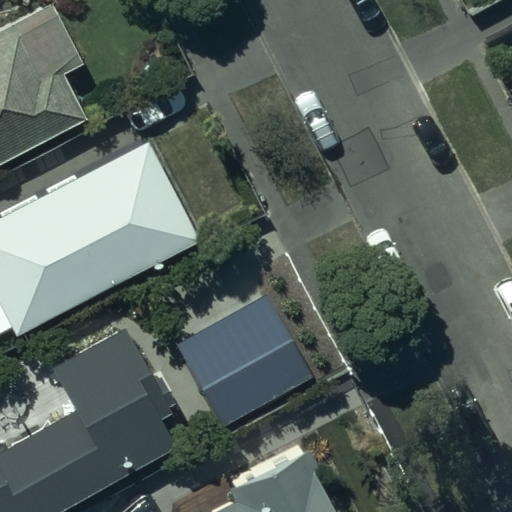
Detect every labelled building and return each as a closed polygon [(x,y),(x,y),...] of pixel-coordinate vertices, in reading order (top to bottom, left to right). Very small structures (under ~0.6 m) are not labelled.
[(0,148),(80,106),(58,63),(77,53),(49,0),(32,0),(0,17),(0,148)] [(137,129),(0,201),(0,313),(6,325),(189,228),(137,129)] [(259,285),(168,333),(212,415),(302,367),(259,285)] [(0,511),(30,511),(168,437),(152,407),(169,397),(153,368),(145,372),(115,317),(43,357),(66,400),(0,436),(0,511)] [(230,493),(190,511),(330,511),(294,437),(221,473),(230,493)]
